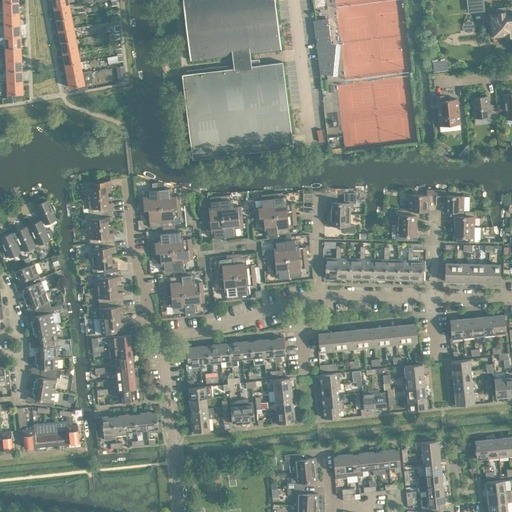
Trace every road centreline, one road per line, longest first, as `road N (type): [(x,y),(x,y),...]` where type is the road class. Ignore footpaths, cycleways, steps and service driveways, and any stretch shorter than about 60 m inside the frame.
road 1 (residential): [(178,511),(165,344)]
road 2 (residential): [(165,344),(318,297)]
road 3 (residential): [(165,344),(140,298),(127,192)]
road 4 (residential): [(313,138),(295,0)]
